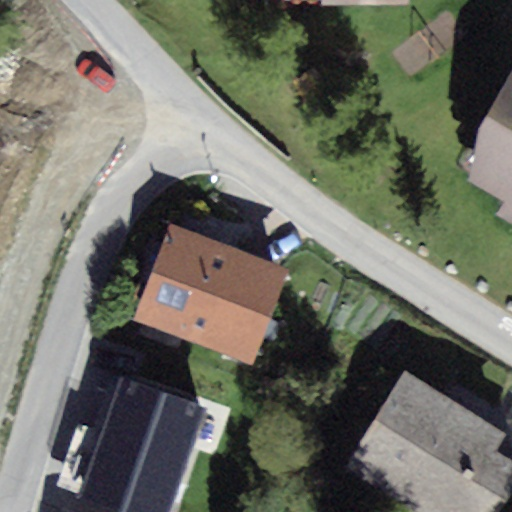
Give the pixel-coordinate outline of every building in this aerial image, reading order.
[(511,72),(481,128),(469,181),(507,201),(499,216),(511,223),(511,72)] [(136,320),(253,365),(289,270),(172,225),(136,320)] [(345,468),(409,507),(468,410),(404,371),(345,468)] [(172,511),(207,410),(119,380),(78,499),(115,511),(172,511)] [(502,430),(468,410),(409,507),(417,511),(499,511),(511,492),(511,460),(497,451),(508,434),(502,430)] [(511,413),(502,430),(508,434),(497,451),(511,460),(511,413)]
